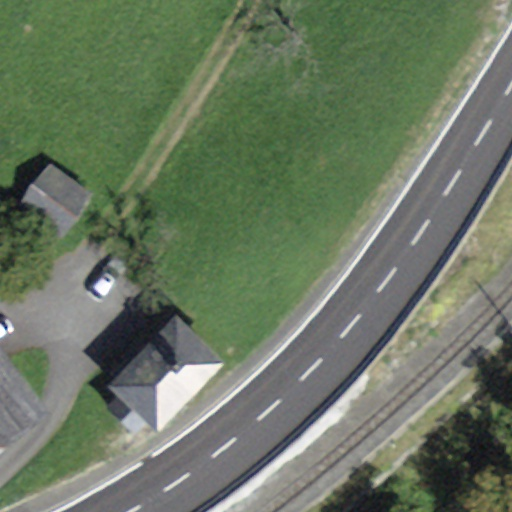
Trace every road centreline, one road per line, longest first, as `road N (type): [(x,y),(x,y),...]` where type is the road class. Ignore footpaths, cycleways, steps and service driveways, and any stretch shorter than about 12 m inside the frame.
road 1 (secondary): [(129,511),(204,464),(342,338),(403,262),(511,84)]
road 2 (track): [(250,0),(98,249),(57,393),(36,435),(0,467)]
